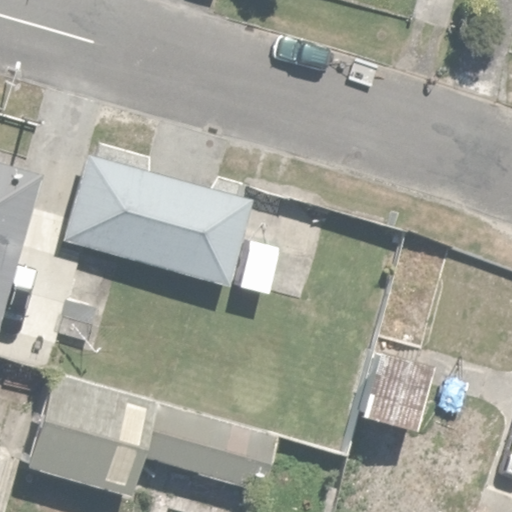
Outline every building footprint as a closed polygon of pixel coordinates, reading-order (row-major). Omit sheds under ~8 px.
[(228,287),(254,199),(84,150),(58,237),(228,287)] [(0,311),(34,173),(0,164),(0,311)] [(449,372),(369,354),(352,428),(432,446),(449,372)] [(141,408),(43,389),(27,464),(126,484),(141,408)] [(276,436),(158,402),(141,464),(259,497),(276,436)]
